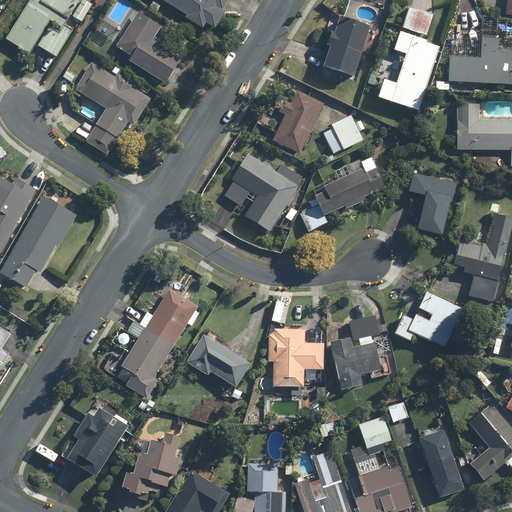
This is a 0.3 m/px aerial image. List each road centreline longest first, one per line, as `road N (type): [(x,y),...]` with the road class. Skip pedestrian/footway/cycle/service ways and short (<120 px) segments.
road 1 (residential): [(0,453),(150,215)]
road 2 (residential): [(150,215),(282,0)]
road 3 (residential): [(150,215),(273,277),(314,277),(371,257)]
road 4 (residential): [(150,215),(36,136),(22,110)]
